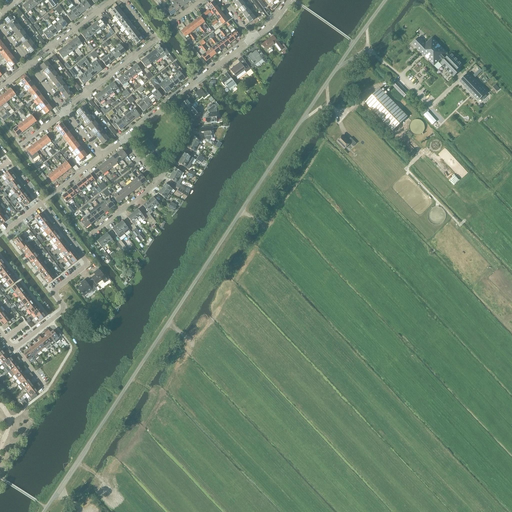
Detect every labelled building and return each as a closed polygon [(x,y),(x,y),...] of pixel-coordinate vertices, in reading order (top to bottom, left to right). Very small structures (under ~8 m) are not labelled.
[(32,0),(30,0),(27,3),(32,9),(37,5),(32,0)] [(85,0),(81,4),(85,10),(90,7),(85,0)] [(181,0),(179,0),(176,2),(180,8),(185,5),(181,0)] [(239,0),(235,4),(239,8),(244,4),(246,3),(244,1),(243,2),(241,0),(239,0)] [(207,5),(211,10),(217,6),(213,1),(207,5)] [(176,2),(171,6),(176,12),(180,8),(176,2)] [(32,9),(27,3),(22,6),(27,13),(32,9)] [(81,4),(76,8),(81,14),(85,10),(81,4)] [(239,8),(242,13),(248,9),(244,4),(239,8)] [(71,11),(76,18),(77,18),(79,17),(79,16),(81,14),(76,8),(74,5),(69,9),(71,11)] [(111,11),(114,16),(121,11),(117,6),(111,11)] [(176,12),(171,6),(166,10),(165,7),(162,9),(166,14),(168,12),(171,16),(176,12)] [(211,10),(215,15),(220,11),(217,6),(211,10)] [(242,13),(246,18),(252,14),(248,9),(242,13)] [(76,18),(71,11),(66,15),(71,21),(76,18)] [(114,16),(118,20),(124,15),(121,11),(114,16)] [(215,15),(218,20),(224,16),(220,11),(215,15)] [(252,14),(246,18),(250,23),(255,18),(252,14)] [(4,20),(8,25),(15,20),(11,15),(4,20)] [(118,20),(122,25),(128,20),(124,15),(118,20)] [(200,16),(195,20),(200,26),(205,22),(200,16)] [(224,16),(218,20),(222,25),(228,21),(224,16)] [(60,20),(57,22),(62,28),(67,25),(61,17),(58,19),(60,20)] [(100,19),(95,23),(100,29),(105,25),(100,19)] [(8,25),(12,30),(18,25),(15,20),(8,25)] [(122,25),(125,30),(132,25),(128,20),(122,25)] [(195,20),(190,24),(195,30),(200,26),(195,20)] [(57,22),(53,26),(58,32),(62,28),(57,22)] [(95,23),(90,27),(95,33),(100,29),(95,23)] [(190,24),(185,27),(190,33),(195,30),(190,24)] [(12,30),(16,34),(22,29),(18,25),(12,30)] [(125,30),(129,35),(136,30),(132,25),(125,30)] [(53,26),(48,29),(53,36),(58,32),(53,26)] [(90,27),(86,30),(91,37),(95,33),(90,27)] [(190,33),(185,27),(181,31),(185,37),(190,33)] [(16,34),(19,39),(26,34),(22,29),(16,34)] [(53,36),(48,29),(43,33),(42,31),(39,33),(44,39),(46,37),(48,39),(53,36)] [(91,37),(86,30),(81,34),(87,42),(89,40),(89,41),(92,38),(91,37)] [(129,35),(133,40),(139,35),(136,30),(129,35)] [(235,30),(230,34),(235,40),(240,36),(235,30)] [(19,39),(23,44),(30,39),(26,34),(19,39)] [(230,34),(225,38),(230,43),(235,40),(230,34)] [(139,35),(133,40),(137,44),(143,39),(139,35)] [(261,44),(266,50),(274,44),(279,51),(283,49),(273,36),(261,44)] [(77,37),(72,41),(77,47),(82,43),(77,37)] [(412,44),(422,53),(424,55),(423,55),(434,66),(441,58),(443,60),(440,63),(453,77),(461,70),(459,68),(462,65),(451,53),(445,59),(443,57),(447,53),(432,37),(425,44),(419,37),(412,44)] [(225,38),(221,41),(225,47),(230,43),(225,38)] [(23,44),(27,49),(33,44),(30,39),(23,44)] [(72,41),(67,45),(72,51),(77,47),(72,41)] [(221,41),(216,45),(220,51),(225,47),(221,41)] [(33,44),(27,49),(30,54),(37,48),(33,44)] [(118,47),(116,49),(120,55),(125,51),(120,45),(119,44),(117,45),(118,47)] [(67,45),(63,48),(68,55),(72,51),(67,45)] [(216,45),(211,49),(215,54),(220,51),(216,45)] [(160,46),(155,50),(162,59),(169,53),(164,47),(162,49),(160,46)] [(68,55),(63,48),(58,52),(63,58),(68,55)] [(0,53),(0,54),(3,59),(10,53),(6,49),(0,53)] [(116,49),(111,53),(116,59),(120,55),(116,49)] [(211,49),(206,52),(210,58),(215,54),(211,49)] [(155,50),(150,54),(155,60),(156,62),(161,58),(162,59),(155,50)] [(247,55),(254,65),(262,59),(266,64),(268,62),(262,54),(260,56),(256,50),(251,53),(247,55)] [(210,58),(206,52),(201,56),(205,62),(210,58)] [(3,59),(7,63),(14,58),(10,53),(3,59)] [(111,53),(106,56),(111,63),(116,59),(111,53)] [(106,56),(104,54),(100,58),(106,66),(111,63),(106,56)] [(150,54),(145,57),(150,64),(155,60),(150,54)] [(150,64),(145,57),(140,61),(145,68),(150,64)] [(14,58),(7,63),(10,68),(17,63),(14,58)] [(244,60),(240,63),(240,62),(230,70),(235,76),(243,69),(245,71),(249,68),(244,60)] [(40,66),(44,71),(50,66),(47,61),(40,66)] [(97,63),(92,67),(97,73),(102,69),(97,63)] [(137,64),(132,68),(137,74),(141,71),(137,64)] [(44,71),(47,76),(54,70),(50,66),(44,71)] [(92,67),(88,71),(93,77),(97,73),(92,67)] [(132,68),(127,72),(132,78),(137,74),(132,68)] [(88,81),(83,74),(81,72),(77,75),(71,69),(69,71),(73,75),(72,75),(75,79),(77,77),(83,84),(88,81)] [(47,76),(51,80),(58,75),(54,70),(47,76)] [(177,70),(173,73),(175,75),(180,82),(185,78),(180,72),(179,72),(177,70)] [(88,71),(83,74),(88,81),(93,77),(88,71)] [(127,72),(122,75),(127,82),(132,78),(127,72)] [(221,81),(224,85),(225,85),(230,91),(237,86),(226,72),(224,74),(226,77),(221,81)] [(486,93),(468,74),(460,81),(478,100),(480,99),(482,100),(486,96),(484,94),(486,93)] [(51,80),(55,85),(61,80),(58,75),(51,80)] [(127,82),(122,75),(117,79),(122,86),(127,82)] [(175,75),(170,79),(175,85),(180,82),(175,75)] [(20,81),(24,86),(30,81),(27,76),(20,81)] [(170,79),(165,83),(170,89),(175,85),(170,79)] [(55,85),(59,90),(65,85),(61,80),(55,85)] [(392,84),(404,97),(408,93),(396,80),(392,84)] [(24,86),(27,91),(34,86),(30,81),(24,86)] [(113,82),(109,86),(114,92),(118,89),(113,82)] [(170,89),(165,83),(161,87),(166,93),(170,89)] [(59,90),(62,95),(69,89),(65,85),(59,90)] [(27,91),(31,96),(38,90),(34,86),(27,91)] [(109,86),(104,90),(109,96),(114,92),(109,86)] [(198,90),(202,95),(204,98),(206,96),(204,93),(200,88),(198,90)] [(365,102),(393,131),(407,117),(380,88),(365,102)] [(11,89),(6,92),(11,99),(16,95),(11,89)] [(69,89),(62,95),(66,99),(73,94),(69,89)] [(31,96),(35,100),(41,95),(38,90),(31,96)] [(104,90),(99,93),(104,100),(109,96),(104,90)] [(157,90),(152,94),(157,100),(162,96),(157,90)] [(6,92),(1,96),(6,102),(11,99),(6,92)] [(104,100),(99,93),(94,97),(96,100),(94,101),(98,106),(100,105),(99,103),(104,100)] [(152,94),(147,98),(152,104),(157,100),(152,94)] [(35,100),(38,105),(45,100),(41,95),(35,100)] [(181,104),(184,109),(193,102),(187,95),(181,100),(183,102),(181,104)] [(147,98),(143,102),(148,108),(152,104),(147,98)] [(49,105),(45,100),(38,105),(39,105),(34,109),(36,112),(41,108),(42,110),(49,105)] [(148,108),(143,102),(141,100),(136,103),(143,112),(148,108)] [(184,109),(188,114),(197,107),(193,102),(184,109)] [(49,105),(42,110),(46,114),(52,109),(49,105)] [(213,105),(209,109),(207,110),(209,113),(209,114),(208,114),(208,117),(209,116),(209,118),(205,118),(205,121),(205,122),(207,122),(206,122),(207,123),(211,122),(211,123),(210,123),(217,122),(216,118),(216,117),(217,117),(217,113),(216,107),(214,105),(213,105)] [(76,111),(80,116),(87,111),(83,106),(76,111)] [(202,113),(197,107),(188,114),(192,119),(195,117),(196,118),(202,113)] [(134,109),(129,112),(134,119),(135,119),(137,118),(137,116),(139,115),(134,109)] [(80,116),(84,121),(90,115),(87,111),(80,116)] [(433,124),(437,120),(428,111),(424,115),(433,124)] [(129,112),(125,116),(130,122),(134,119),(129,112)] [(31,115),(27,119),(32,125),(36,122),(31,115)] [(84,121),(88,125),(94,120),(90,115),(84,121)] [(125,116),(120,120),(125,126),(130,122),(125,116)] [(27,119),(22,122),(27,129),(32,125),(27,119)] [(125,126),(120,120),(119,119),(114,122),(112,124),(116,130),(118,128),(120,130),(121,130),(123,129),(123,128),(125,126)] [(88,125),(91,130),(98,125),(94,120),(88,125)] [(425,130),(426,128),(425,126),(425,125),(424,123),(423,122),(422,121),(420,120),(419,120),(417,120),(416,120),(414,120),(413,121),(411,122),(411,123),(409,125),(409,126),(409,128),(409,130),(409,131),(410,133),(411,134),(413,136),(414,136),(415,137),(417,137),(419,137),(420,136),(422,136),(423,135),(424,134),(425,132),(425,130)] [(22,122),(17,126),(22,132),(27,129),(22,122)] [(55,128),(59,132),(65,127),(61,123),(55,128)] [(91,130),(95,135),(102,130),(98,125),(91,130)] [(22,132),(17,126),(13,130),(18,136),(22,132)] [(59,132),(62,137),(69,132),(65,127),(59,132)] [(212,145),(218,148),(219,145),(213,141),(213,142),(211,141),(212,138),(212,135),(211,135),(211,133),(211,131),(212,131),(212,127),(201,128),(201,132),(204,132),(205,134),(204,134),(204,136),(205,136),(205,137),(204,140),(206,141),(212,145)] [(95,135),(99,140),(105,135),(102,130),(95,135)] [(62,137),(66,142),(72,137),(69,132),(62,137)] [(46,135),(41,139),(46,145),(51,142),(46,135)] [(105,135),(99,140),(102,144),(109,139),(105,135)] [(337,141),(345,149),(350,143),(353,146),(356,143),(351,138),(348,140),(343,135),(337,141)] [(66,142),(70,146),(76,141),(72,137),(66,142)] [(193,137),(190,142),(199,148),(201,145),(198,144),(200,141),(193,137)] [(155,150),(156,149),(148,138),(143,142),(154,156),(154,157),(155,159),(159,156),(155,150)] [(41,139),(36,142),(41,149),(46,145),(41,139)] [(70,146),(73,151),(80,146),(76,141),(70,146)] [(36,142),(31,146),(36,153),(41,149),(36,142)] [(199,148),(190,142),(187,148),(194,152),(196,149),(198,150),(199,148)] [(36,153),(31,146),(27,150),(32,156),(36,153)] [(73,151),(77,156),(83,151),(80,146),(73,151)] [(122,149),(117,153),(122,160),(127,156),(122,149)] [(83,151),(77,156),(81,160),(87,155),(83,151)] [(184,152),(181,158),(190,163),(188,162),(191,157),(184,152)] [(117,153),(112,157),(117,163),(122,160),(117,153)] [(112,157),(107,160),(113,167),(117,163),(112,157)] [(190,163),(181,158),(178,163),(185,167),(187,164),(189,166),(190,163)] [(107,160),(102,164),(108,171),(113,167),(107,160)] [(66,162),(61,165),(66,172),(71,168),(66,162)] [(102,164),(98,168),(103,175),(108,171),(102,164)] [(61,165),(57,169),(62,175),(66,172),(61,165)] [(103,175),(98,168),(93,172),(98,178),(103,175)] [(175,168),(172,173),(182,179),(183,177),(182,176),(184,173),(175,168)] [(57,169),(52,173),(57,179),(62,175),(57,169)] [(3,175),(6,179),(13,174),(10,170),(3,175)] [(57,179),(52,173),(47,176),(52,183),(57,179)] [(182,179),(172,173),(169,179),(176,183),(177,180),(180,181),(182,179)] [(6,179),(10,183),(10,184),(15,180),(17,179),(13,174),(6,179)] [(90,174),(85,178),(90,184),(95,181),(90,174)] [(141,174),(136,178),(142,185),(146,181),(141,174)] [(85,178),(80,182),(85,188),(90,184),(85,178)] [(136,178),(132,182),(137,188),(142,185),(136,178)] [(8,185),(11,189),(18,184),(15,180),(10,184),(10,183),(8,185)] [(80,182),(76,185),(81,192),(85,188),(80,182)] [(132,182),(127,185),(132,192),(137,188),(132,182)] [(166,183),(162,188),(171,196),(173,193),(171,191),(172,189),(166,183)] [(11,189),(15,193),(21,188),(18,184),(11,189)] [(76,185),(71,189),(76,195),(81,192),(76,185)] [(127,185),(122,189),(127,196),(132,192),(127,185)] [(15,193),(18,198),(25,192),(21,188),(15,193)] [(171,196),(162,188),(158,193),(165,198),(167,200),(171,196)] [(71,189),(66,192),(71,199),(76,195),(71,189)] [(122,189),(117,193),(123,200),(127,196),(122,189)] [(18,198),(21,202),(28,197),(25,192),(18,198)] [(71,199),(66,192),(62,196),(67,202),(71,199)] [(123,200),(117,193),(113,197),(118,203),(123,200)] [(32,201),(28,197),(19,203),(23,208),(32,201)] [(153,197),(148,201),(153,207),(156,205),(158,208),(160,206),(158,203),(153,197)] [(103,201),(104,203),(105,203),(110,210),(115,206),(109,199),(107,202),(105,200),(103,201)] [(153,207),(148,201),(143,205),(148,211),(150,214),(152,212),(150,209),(153,207)] [(105,203),(104,203),(100,207),(105,213),(110,210),(105,203)] [(100,207),(95,211),(100,217),(105,213),(100,207)] [(138,209),(133,213),(138,220),(140,217),(143,220),(145,218),(143,216),(143,215),(138,209)] [(95,211),(90,214),(95,221),(100,217),(95,211)] [(34,218),(38,223),(44,217),(41,213),(34,218)] [(138,220),(133,213),(127,217),(132,224),(133,223),(135,226),(137,224),(135,222),(138,220)] [(6,214),(0,218),(0,224),(0,225),(10,218),(6,214)] [(90,214),(85,218),(91,225),(95,221),(90,214)] [(39,228),(41,227),(48,222),(44,217),(38,223),(36,224),(39,228)] [(91,225),(85,218),(81,222),(81,221),(81,222),(86,228),(91,225)] [(130,230),(128,227),(123,221),(117,225),(125,234),(130,230)] [(41,227),(44,231),(51,226),(48,222),(41,227)] [(117,236),(117,235),(120,238),(125,234),(117,225),(112,229),(117,236)] [(44,231),(48,235),(54,230),(51,226),(44,231)] [(48,235),(51,240),(58,234),(54,230),(48,235)] [(107,233),(102,237),(107,243),(110,241),(112,244),(114,242),(112,239),(107,233)] [(51,240),(54,244),(61,239),(58,234),(51,240)] [(13,241),(16,246),(23,241),(25,239),(22,235),(13,241)] [(107,243),(102,237),(97,241),(102,247),(104,250),(106,248),(104,245),(107,243)] [(54,244),(58,248),(64,243),(61,239),(54,244)] [(20,250),(22,249),(21,249),(26,245),(23,241),(16,246),(20,250)] [(58,248),(61,253),(68,247),(64,243),(58,248)] [(21,249),(22,249),(25,253),(31,248),(28,244),(26,245),(21,249)] [(61,253),(64,257),(66,256),(71,252),(71,251),(68,247),(61,253)] [(25,253),(28,258),(35,252),(31,248),(25,253)] [(68,261),(69,260),(76,255),(72,250),(71,251),(71,252),(66,256),(64,257),(68,261)] [(28,258),(31,262),(38,257),(35,252),(28,258)] [(76,255),(69,260),(73,264),(79,259),(76,255)] [(31,262),(35,266),(41,261),(38,257),(31,262)] [(35,266),(38,270),(45,265),(41,261),(35,266)] [(38,270),(41,275),(48,270),(45,265),(38,270)] [(0,273),(0,274),(3,278),(9,273),(6,268),(0,273)] [(90,281),(90,282),(95,288),(98,285),(97,284),(102,280),(104,283),(107,281),(98,269),(95,271),(96,272),(94,274),(95,274),(91,277),(92,279),(90,281)] [(41,275),(45,279),(51,274),(48,270),(41,275)] [(3,278),(6,282),(13,277),(9,273),(3,278)] [(51,274),(45,279),(46,280),(45,281),(47,284),(48,283),(58,276),(56,273),(53,276),(51,274)] [(13,277),(6,282),(9,287),(16,281),(13,277)] [(95,288),(90,282),(87,284),(84,280),(80,283),(81,284),(77,287),(84,296),(88,292),(89,293),(92,291),(93,292),(96,289),(95,288)] [(11,288),(14,292),(21,287),(17,283),(11,288)] [(14,292),(17,297),(24,291),(21,287),(14,292)] [(17,297),(21,301),(27,296),(24,291),(17,297)] [(21,301),(24,305),(31,300),(27,296),(21,301)] [(24,305),(27,309),(34,304),(31,300),(24,305)] [(31,314),(33,313),(32,313),(37,309),(37,308),(34,304),(27,309),(31,314)] [(33,313),(36,317),(43,312),(39,307),(37,308),(37,309),(32,313),(33,313)] [(43,312),(36,317),(38,320),(36,321),(38,323),(46,316),(43,312)] [(6,323),(11,319),(12,319),(9,314),(6,316),(0,320),(0,321),(3,326),(6,323)] [(45,330),(56,343),(60,340),(58,337),(61,336),(57,331),(55,333),(53,330),(51,332),(47,328),(45,330)] [(44,337),(51,346),(56,343),(45,330),(43,331),(45,333),(47,336),(44,337)] [(38,338),(40,341),(45,347),(47,350),(51,346),(44,337),(42,339),(40,337),(39,335),(37,336),(38,338)] [(40,341),(36,344),(41,351),(45,347),(40,341)] [(36,344),(31,347),(37,354),(41,351),(36,344)] [(31,347),(27,351),(32,357),(37,354),(31,347)] [(32,357),(27,351),(23,354),(30,363),(34,360),(32,357)] [(9,358),(7,356),(9,354),(8,352),(0,358),(0,360),(2,364),(4,362),(9,358)] [(4,362),(8,366),(19,358),(17,356),(15,357),(13,359),(11,356),(9,358),(4,362)] [(5,368),(9,372),(18,365),(16,363),(20,360),(19,358),(8,366),(5,368)] [(12,377),(14,375),(25,366),(24,364),(19,368),(18,365),(9,372),(12,377)] [(14,375),(18,379),(24,374),(22,372),(27,368),(25,366),(14,375)] [(18,379),(21,383),(32,375),(30,373),(26,376),(24,374),(18,379)] [(22,389),(24,388),(31,382),(29,380),(33,377),(32,375),(21,383),(19,385),(22,389)] [(24,388),(28,392),(39,383),(37,381),(33,385),(31,382),(24,388)] [(39,383),(28,392),(31,396),(30,397),(32,400),(37,396),(35,393),(38,391),(36,389),(40,385),(39,383)]
